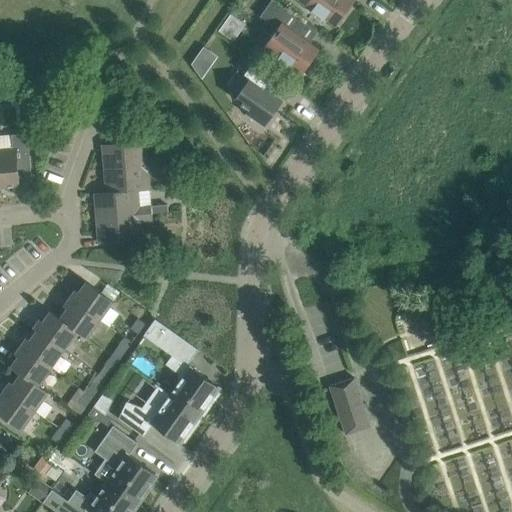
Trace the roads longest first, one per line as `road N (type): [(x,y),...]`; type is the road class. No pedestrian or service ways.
road 1 (unclassified): [(170,511),(251,402),(262,221),(419,0)]
road 2 (residential): [(103,89),(65,199),(69,217)]
road 3 (residential): [(69,217),(73,246),(0,304)]
